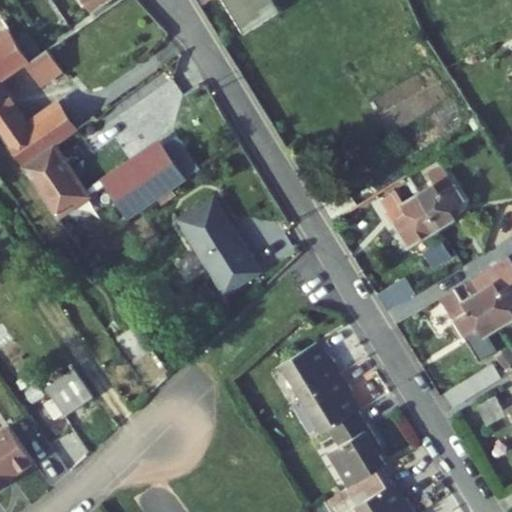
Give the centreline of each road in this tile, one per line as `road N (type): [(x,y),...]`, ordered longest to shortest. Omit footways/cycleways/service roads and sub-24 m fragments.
road 1 (residential): [(164,0),(194,29),(486,511)]
road 2 (residential): [(61,511),(200,376)]
